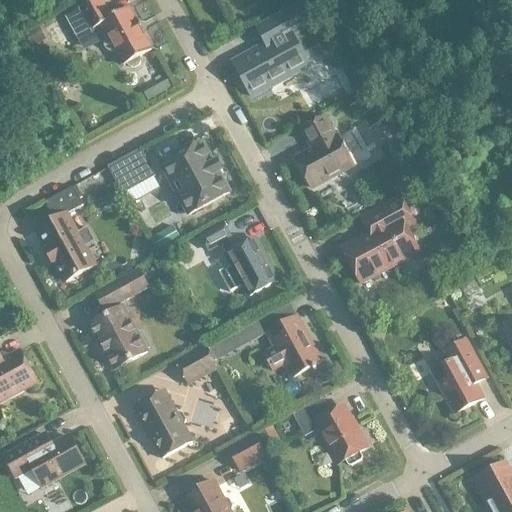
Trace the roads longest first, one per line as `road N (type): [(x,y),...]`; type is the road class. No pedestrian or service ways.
road 1 (residential): [(215,95),(24,196),(0,223),(146,511)]
road 2 (residential): [(429,478),(215,95)]
